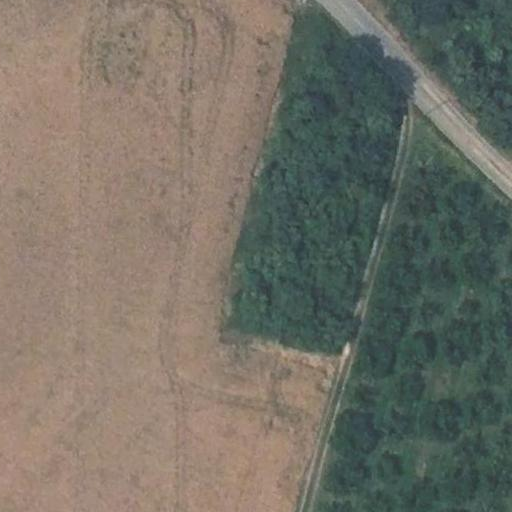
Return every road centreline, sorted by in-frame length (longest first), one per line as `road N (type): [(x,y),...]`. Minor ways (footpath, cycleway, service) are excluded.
road 1 (track): [(303,511),(404,143),(412,85)]
road 2 (tertiary): [(511,181),(337,0)]
